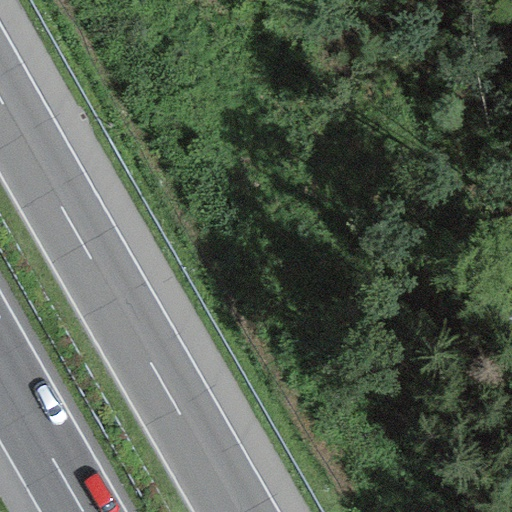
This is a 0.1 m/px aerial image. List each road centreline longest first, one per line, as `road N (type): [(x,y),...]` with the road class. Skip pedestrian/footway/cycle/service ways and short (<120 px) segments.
road 1 (motorway): [(236,511),(0,98)]
road 2 (motorway): [(0,366),(83,511)]
